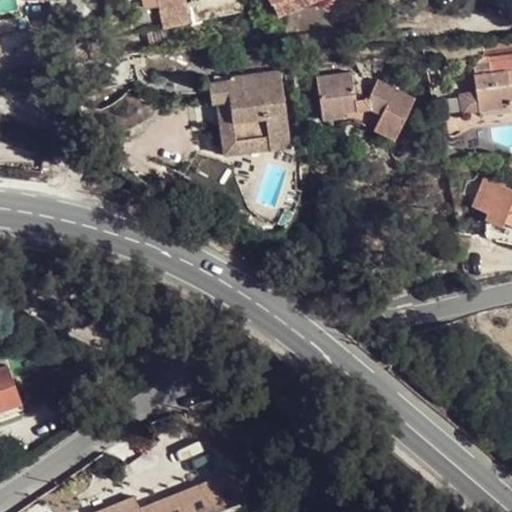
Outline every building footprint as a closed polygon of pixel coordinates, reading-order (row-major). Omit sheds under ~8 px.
[(196,0),(201,19),(241,10),(240,0),(196,0)] [(269,0),(277,14),(312,0),(269,0)] [(186,18),(183,4),(159,8),(161,22),(186,18)] [(194,30),(202,29),(201,19),(193,20),(194,30)] [(477,91),(479,111),(511,106),(511,56),(488,59),(490,72),(474,74),(477,91)] [(292,64),(294,75),(307,73),(306,63),(292,64)] [(267,135),(268,148),(290,145),(279,70),(233,75),(233,79),(210,82),(212,105),(217,104),(220,124),(233,123),(234,139),(267,135)] [(317,76),(322,119),(343,116),(343,111),(355,109),(355,111),(370,109),(380,114),(373,127),(393,136),(414,97),(378,80),(368,97),(356,98),(352,72),(317,76)] [(461,112),(479,111),(477,91),(459,93),(461,112)] [(221,141),(234,139),(233,123),(220,124),(221,141)] [(223,154),(268,148),(267,135),(234,139),(221,141),(223,154)] [(511,188),(500,183),(501,182),(485,175),(472,205),(486,212),(485,218),(501,225),(504,220),(511,224),(511,188)] [(319,193),(323,215),(334,213),(330,192),(319,193)] [(247,215),(221,204),(218,212),(245,222),(247,215)] [(385,355),(381,359),(389,366),(392,361),(385,355)] [(0,410),(22,403),(7,365),(0,367),(0,410)] [(133,496),(94,511),(211,511),(245,498),(232,469),(138,507),(133,496)]
